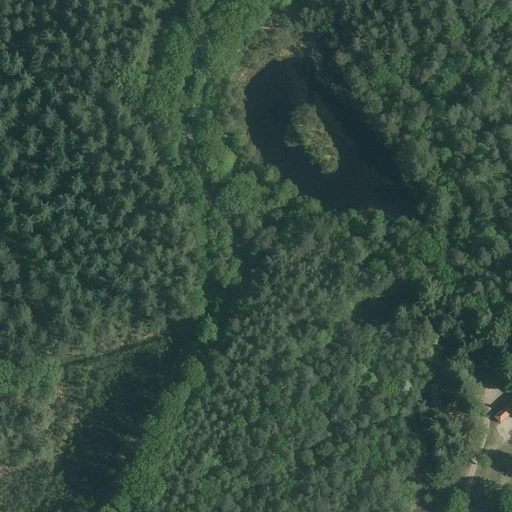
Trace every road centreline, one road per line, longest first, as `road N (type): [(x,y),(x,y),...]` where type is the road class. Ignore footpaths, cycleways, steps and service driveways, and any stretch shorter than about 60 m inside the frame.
road 1 (unclassified): [(129,511),(243,287),(238,251),(186,140),(180,101),(197,55),(233,0)]
road 2 (track): [(181,0),(150,74),(147,116),(202,257),(187,339)]
road 3 (track): [(187,339),(98,511)]
road 4 (track): [(0,377),(174,334),(187,339)]
